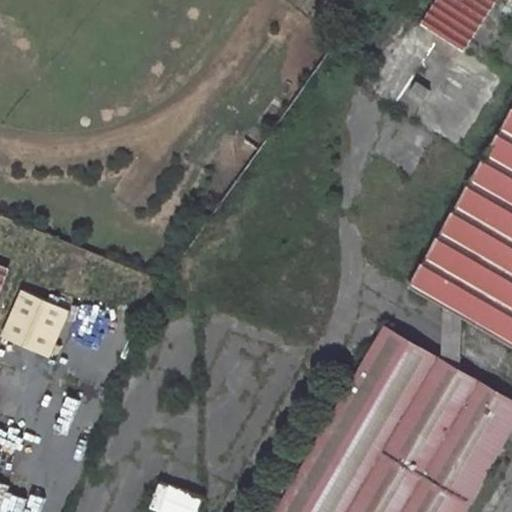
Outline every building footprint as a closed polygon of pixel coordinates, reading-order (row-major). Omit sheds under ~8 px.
[(448,0),(441,0),(422,30),(433,37),(455,4),(448,0)] [(498,0),(448,0),(455,4),(433,37),(462,56),(498,0)] [(511,119),(413,289),(511,347),(511,119)] [(0,306),(14,274),(0,267),(0,306)] [(459,511),(511,422),(511,404),(405,341),(377,387),(414,409),(406,422),(353,390),(281,511),(459,511)] [(156,481),(145,507),(157,511),(193,511),(199,498),(156,481)]
